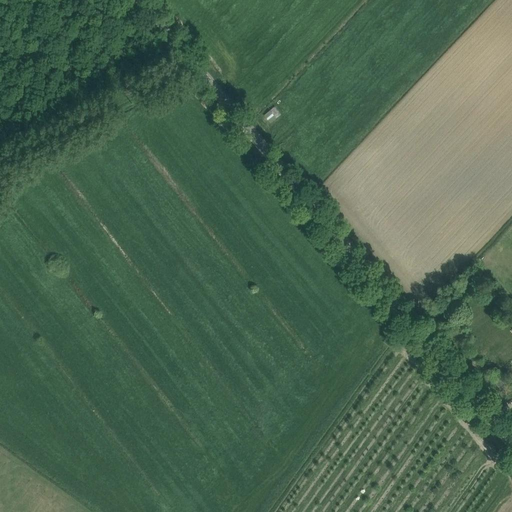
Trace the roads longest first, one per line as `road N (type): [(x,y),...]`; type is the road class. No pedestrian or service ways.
road 1 (tertiary): [(511,442),(139,0)]
road 2 (track): [(0,173),(192,62)]
